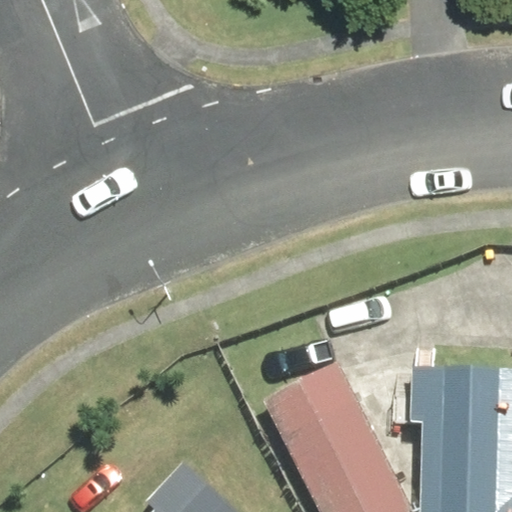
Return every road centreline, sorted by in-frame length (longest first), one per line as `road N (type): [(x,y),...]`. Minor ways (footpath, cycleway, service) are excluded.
road 1 (residential): [(127,197),(243,153),(403,122),(511,120)]
road 2 (residential): [(44,0),(127,197)]
road 3 (residential): [(0,282),(40,248),(127,197)]
